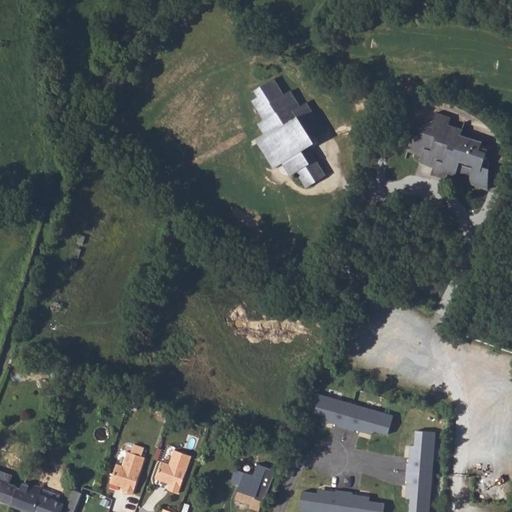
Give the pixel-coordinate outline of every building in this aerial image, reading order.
[(286,161),(288,165),(292,163),(294,165),(293,168),(291,169),(294,174),(297,173),(306,188),(316,182),(314,179),(317,177),(319,180),(326,176),(309,148),(311,137),(325,129),(308,102),(303,105),(293,90),(283,96),(281,92),(284,90),(277,78),(257,90),(261,95),(254,100),(266,119),(263,121),(271,134),(261,140),(267,150),(263,152),(263,157),(267,159),(271,157),(276,166),(286,161)] [(447,178),(451,164),(460,166),(461,163),(473,167),(472,173),(470,183),(487,187),(488,179),(488,167),(483,166),(486,154),(490,155),(492,148),(491,146),(488,145),(486,146),(484,150),(480,149),(482,140),(474,137),(473,138),(460,134),(463,127),(448,122),(451,114),(436,110),(432,123),(430,124),(424,123),(420,137),(412,134),(410,140),(408,150),(423,154),(421,161),(434,166),(432,173),(447,178)] [(50,304),(50,308),(51,310),(54,311),(57,311),(59,309),(60,306),(60,303),(58,301),(55,301),(52,301),(50,304)] [(65,366),(57,363),(52,376),(61,379),(65,366)] [(395,414),(314,391),(309,411),(324,415),(323,419),(373,433),(374,430),(389,433),(395,414)] [(431,511),(436,430),(416,429),(415,444),(410,444),(408,497),(411,498),(409,511),(431,511)] [(124,483),(133,487),(147,450),(130,443),(124,458),(118,456),(112,475),(120,478),(122,477),(126,478),(125,479),(124,483)] [(168,487),(179,491),(192,454),(175,448),(170,462),(162,459),(156,476),(170,482),(168,487)] [(273,469),(260,463),(255,475),(239,469),(234,482),(244,486),(241,492),(261,499),(273,469)] [(0,471),(0,501),(12,505),(19,487),(10,483),(12,476),(0,471)] [(19,487),(12,505),(28,511),(32,511),(60,511),(63,505),(40,494),(42,491),(34,487),(29,486),(26,483),(23,483),(20,484),(19,487)] [(318,491),(303,489),(300,510),(315,511),(383,511),(385,502),(371,500),(372,495),(319,488),(318,491)] [(70,501),(78,504),(82,493),(74,490),(70,501)]
